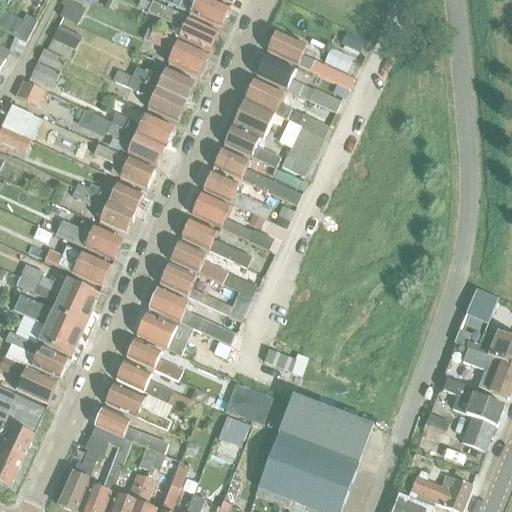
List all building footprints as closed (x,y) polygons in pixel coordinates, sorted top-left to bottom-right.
[(61,17),(79,27),(87,11),(75,4),(76,0),(64,0),(62,6),(66,8),(61,17)] [(191,17),(222,32),(231,12),(204,0),(178,0),(195,8),(191,17)] [(180,41),(211,56),(220,36),(154,6),(149,16),(184,33),(180,41)] [(27,17),(23,24),(23,25),(34,32),(39,23),(27,17)] [(23,25),(23,24),(12,18),(5,33),(27,45),(34,32),(23,25)] [(53,42),(77,53),(83,39),(60,28),(53,42)] [(208,60),(155,35),(149,32),(144,42),(173,56),(169,65),(199,80),(208,60)] [(269,55),(350,92),(355,81),(304,58),(308,49),(278,35),(269,55)] [(347,52),(368,56),(372,40),(351,35),(347,52)] [(39,63),(61,73),(67,61),(45,51),(39,63)] [(267,59),(258,79),(334,114),(339,104),(293,82),(297,73),(267,59)] [(31,79),(53,90),(60,75),(38,64),(31,79)] [(118,72),(118,74),(187,106),(196,87),(166,73),(163,82),(137,70),(133,79),(118,72)] [(187,106),(118,74),(114,82),(128,89),(128,90),(153,102),(148,111),(178,125),(187,106)] [(17,99),(40,109),(47,94),(24,83),(17,99)] [(276,116),(303,129),(327,140),(332,129),(305,117),(305,118),(282,107),(287,97),(256,83),(247,102),(276,116)] [(267,137),(276,116),(247,102),(225,148),(277,172),(283,160),(258,149),(261,141),(265,143),(267,137)] [(13,106),(1,131),(31,145),(43,121),(13,106)] [(57,108),(51,121),(74,132),(80,119),(57,108)] [(112,126),(113,125),(85,111),(83,115),(95,121),(90,131),(106,138),(107,136),(133,147),(128,156),(157,170),(166,151),(112,126)] [(116,116),(113,125),(112,126),(166,151),(175,132),(146,119),(142,128),(116,116)] [(327,140),(303,129),(293,149),(284,169),(307,180),(327,140)] [(31,145),(1,131),(0,132),(0,142),(26,155),(31,145)] [(110,175),(121,180),(147,192),(155,174),(98,147),(94,156),(114,166),(110,175)] [(215,170),(273,197),(297,209),(303,198),(251,173),(246,173),(250,164),(224,152),(215,170)] [(213,174),(204,193),(268,223),(273,212),(239,196),(236,196),(240,187),(213,174)] [(86,195),(89,191),(78,186),(72,199),(105,214),(100,223),(127,235),(135,218),(86,195)] [(90,188),(89,191),(86,195),(135,218),(143,200),(117,188),(112,198),(90,188)] [(220,231),(268,253),(274,241),(254,232),(253,234),(226,222),(231,211),(202,198),(193,217),(221,230),(220,231)] [(182,241),(247,271),(252,260),(217,243),(214,243),(218,234),(191,222),(182,241)] [(61,229),(57,238),(84,251),(85,250),(114,263),(124,243),(83,224),(80,231),(64,223),(61,229)] [(180,245),(172,264),(253,301),(258,290),(203,265),(207,257),(180,245)] [(62,260),(48,253),(44,263),(102,290),(111,270),(82,256),(67,249),(62,260)] [(21,279),(20,281),(91,313),(99,296),(68,282),(62,294),(57,292),(59,288),(42,281),(43,278),(25,270),(25,271),(13,266),(10,273),(21,279)] [(161,287),(229,319),(233,310),(191,291),(196,280),(170,268),(161,287)] [(58,305),(53,314),(84,328),(91,313),(20,281),(16,290),(51,306),(52,302),(58,305)] [(150,311),(231,349),(236,339),(185,316),(190,305),(159,291),(150,311)] [(17,306),(14,314),(46,329),(43,335),(38,345),(70,359),(77,343),(84,328),(53,314),(21,298),(17,306)] [(466,317),(488,325),(493,315),(471,306),(466,317)] [(148,316),(138,338),(183,359),(187,349),(172,342),(178,330),(148,316)] [(455,345),(469,351),(511,368),(511,338),(501,334),(498,341),(485,335),(479,349),(468,344),(471,337),(461,332),(455,345)] [(32,371),(59,383),(68,363),(37,349),(36,349),(10,337),(6,346),(36,361),(32,371)] [(127,361),(178,384),(183,373),(159,362),(163,355),(136,342),(127,361)] [(511,392),(511,368),(469,351),(463,365),(485,373),(479,389),(508,401),(511,392)] [(292,376),(293,375),(303,378),(309,360),(300,356),(297,364),(269,353),(265,365),(292,376)] [(57,387),(13,367),(2,362),(0,367),(0,372),(22,382),(17,393),(21,395),(47,407),(57,387)] [(117,383),(172,408),(198,420),(202,410),(153,387),(150,392),(147,390),(152,378),(125,365),(117,383)] [(204,408),(210,410),(211,408),(225,413),(223,417),(226,418),(216,442),(229,447),(238,424),(236,423),(241,410),(230,406),(237,388),(221,381),(213,398),(208,396),(204,408)] [(477,393),(448,382),(444,393),(458,399),(453,412),(473,420),(463,446),(485,455),(495,428),(497,429),(506,408),(476,396),(477,393)] [(106,407),(156,431),(168,436),(172,428),(141,413),(146,401),(115,387),(106,407)] [(0,390),(0,422),(4,424),(0,434),(0,442),(6,445),(0,457),(0,485),(6,488),(11,486),(46,412),(0,390)] [(294,399),(281,434),(280,438),(359,468),(374,429),(294,399)] [(281,434),(290,410),(277,405),(268,429),(281,434)] [(103,412),(95,430),(117,439),(132,445),(146,451),(157,455),(164,458),(169,447),(128,430),(130,423),(103,412)] [(105,444),(101,456),(104,458),(109,446),(120,451),(104,492),(93,487),(83,511),(106,511),(123,467),(132,445),(95,430),(92,439),(105,444)] [(77,511),(100,457),(101,456),(105,444),(92,439),(91,438),(85,451),(90,453),(84,468),(78,466),(73,475),(59,509),(66,511),(77,511)] [(313,511),(343,511),(359,468),(280,438),(259,491),(280,499),(299,507),(313,511)] [(146,451),(139,469),(150,474),(152,469),(157,455),(146,451)] [(157,455),(152,469),(161,473),(166,458),(164,458),(157,455)] [(179,469),(172,489),(163,511),(173,511),(181,492),(188,472),(179,469)] [(236,473),(233,482),(221,511),(232,511),(246,477),(236,473)] [(110,511),(133,511),(146,481),(137,478),(129,501),(117,496),(110,511)] [(410,495),(436,504),(435,508),(446,511),(464,511),(474,489),(446,479),(441,492),(415,482),(410,495)] [(146,481),(133,511),(156,511),(147,509),(156,484),(146,480),(146,481)] [(259,491),(256,499),(277,507),(280,499),(259,491)] [(189,511),(202,511),(206,502),(195,498),(189,511)] [(399,498),(393,511),(434,511),(435,511),(399,498)] [(289,511),(297,511),(299,507),(280,499),(277,507),(289,511)]
